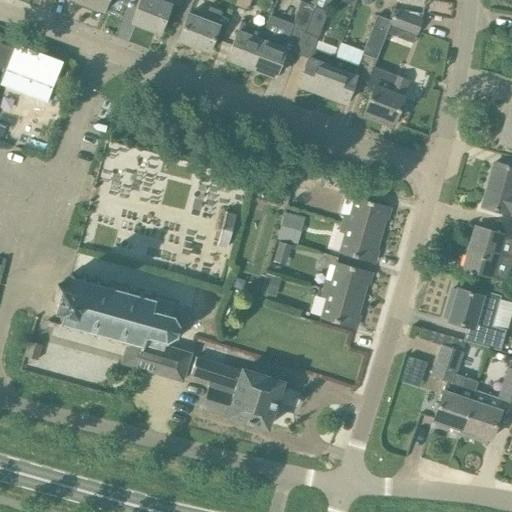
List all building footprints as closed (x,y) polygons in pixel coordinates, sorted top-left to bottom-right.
[(71,0),(103,12),(107,0),(71,0)] [(139,0),(131,23),(159,33),(166,15),(170,5),(178,8),(180,0),(139,0)] [(251,0),(236,0),(234,6),(247,11),(251,0)] [(304,33),(318,39),(328,11),(326,11),(330,0),(316,0),(314,6),(304,33)] [(250,68),(274,77),(292,29),(304,33),(314,6),(301,1),(292,25),(270,17),(265,30),(261,40),(250,68)] [(222,11),(208,6),(203,20),(188,14),(178,40),(208,52),(218,25),(216,25),(222,11)] [(390,20),(381,43),(389,46),(393,36),(412,43),(421,20),(394,10),(390,21),(390,20)] [(376,15),(361,55),(375,60),(381,43),(390,20),(376,15)] [(250,68),(261,40),(265,30),(241,21),(226,59),(250,68)] [(0,43),(0,66),(6,68),(13,49),(0,43)] [(15,44),(13,49),(6,68),(0,83),(0,84),(46,103),(62,62),(15,44)] [(304,67),(297,86),(321,95),(322,93),(331,67),(335,57),(321,52),(314,49),(311,48),(308,58),(304,67)] [(322,93),(321,95),(345,104),(354,79),(359,66),(335,57),(331,67),(322,93)] [(408,81),(372,67),(366,83),(374,86),(372,92),(364,111),(365,111),(363,117),(378,123),(380,117),(394,122),(403,98),(402,97),(408,81)] [(511,99),(499,143),(511,146),(511,99)] [(511,168),(494,163),(481,206),(507,214),(508,212),(511,212),(511,168)] [(320,182),(296,176),(292,190),(316,197),(320,182)] [(344,216),(341,224),(380,235),(388,207),(354,197),(349,217),(344,216)] [(221,245),(232,248),(240,213),(229,210),(221,245)] [(285,213),(277,239),(288,242),(294,216),(285,213)] [(380,235),(341,224),(339,232),(344,233),(338,253),(372,263),(380,235)] [(502,234),(475,226),(475,227),(476,228),(468,254),(467,254),(463,270),(506,282),(511,260),(511,238),(501,235),(502,234)] [(276,251),(287,255),(290,246),(279,242),(276,251)] [(321,253),(318,252),(315,261),(323,264),(326,255),(321,253)] [(325,281),(323,289),(362,300),(370,272),(336,262),(330,282),(325,281)] [(262,290),(276,294),(280,277),(266,273),(262,290)] [(127,344),(122,359),(130,362),(128,366),(181,382),(183,374),(184,372),(189,357),(190,355),(171,349),(164,347),(164,346),(165,346),(167,345),(166,341),(173,337),(177,340),(178,337),(175,335),(177,327),(181,326),(181,324),(176,324),(173,317),(175,314),(173,312),(176,303),(156,297),(156,296),(83,276),(81,280),(73,278),(71,274),(70,274),(69,275),(71,280),(69,288),(57,285),(55,292),(52,302),(50,309),(62,312),(59,321),(56,323),(55,324),(56,326),(57,326),(61,324),(69,326),(67,331),(70,332),(72,327),(127,344)] [(362,300),(323,289),(321,297),(326,299),(320,318),(354,328),(362,300)] [(463,341),(454,338),(465,342),(500,351),(506,330),(492,326),(500,296),(480,290),(478,295),(457,289),(448,321),(467,327),(463,341)] [(454,374),(465,342),(454,338),(444,336),(431,375),(446,380),(433,420),(446,424),(444,430),(460,435),(475,390),(477,382),(454,374)] [(195,357),(190,374),(211,381),(202,408),(265,428),(280,383),(260,376),(262,372),(258,370),(256,375),(242,370),(241,372),(239,371),(195,357)] [(475,390),(460,435),(474,440),(476,435),(490,439),(499,411),(498,411),(502,400),(511,403),(511,360),(499,399),(475,390)]
